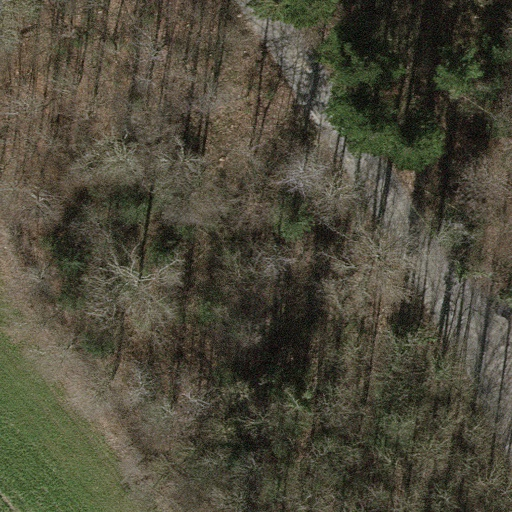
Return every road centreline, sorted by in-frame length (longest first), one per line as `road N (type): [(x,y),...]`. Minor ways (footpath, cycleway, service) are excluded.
road 1 (track): [(260,0),(448,288)]
road 2 (track): [(448,288),(511,425)]
